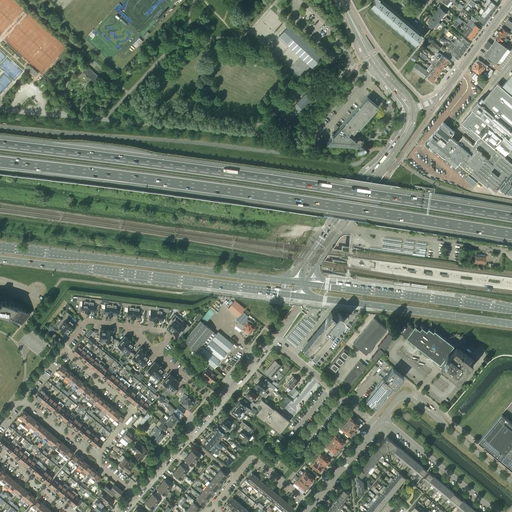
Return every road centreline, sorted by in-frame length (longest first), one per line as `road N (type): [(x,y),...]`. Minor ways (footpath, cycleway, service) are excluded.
road 1 (motorway): [(0,161),(511,234)]
road 2 (motorway): [(511,215),(0,143)]
road 3 (primary): [(0,259),(299,296)]
road 4 (primary): [(298,283),(0,245)]
road 5 (primary): [(299,296),(511,324)]
road 6 (primary): [(511,310),(303,283)]
road 7 (tertiary): [(303,283),(408,137),(414,109)]
road 8 (tertiary): [(407,112),(404,129),(327,229),(298,283)]
road 9 (tertiary): [(511,482),(412,398),(402,394),(383,418)]
road 10 (residential): [(96,455),(133,410),(61,349)]
road 11 (residential): [(414,109),(439,97),(507,0)]
road 12 (tertiary): [(383,418),(495,511)]
road 13 (residential): [(308,507),(251,458),(213,509)]
road 14 (unclassified): [(370,420),(271,338)]
road 15 (residential): [(134,494),(215,402)]
